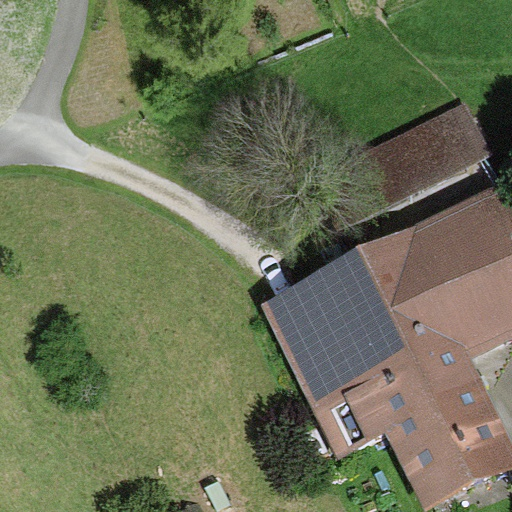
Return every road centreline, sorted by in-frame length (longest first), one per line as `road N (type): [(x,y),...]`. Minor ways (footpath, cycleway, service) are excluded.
road 1 (track): [(511,260),(327,275),(275,266),(173,193),(33,136),(0,147)]
road 2 (track): [(33,136),(70,50),(73,0)]
